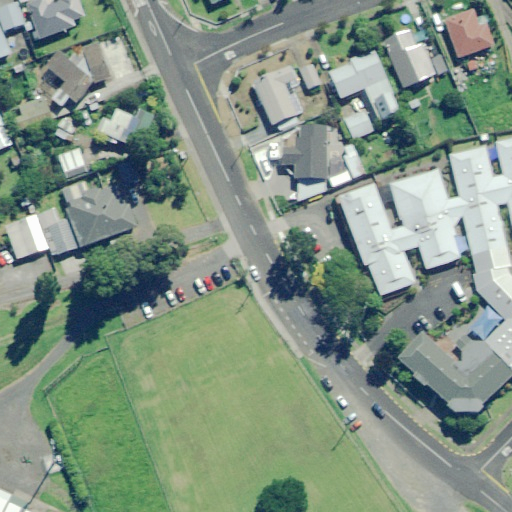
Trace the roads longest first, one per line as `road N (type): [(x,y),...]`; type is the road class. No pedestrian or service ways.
road 1 (residential): [(173,65),(261,252),(304,320),(363,393),(467,480)]
road 2 (residential): [(348,0),(173,65)]
